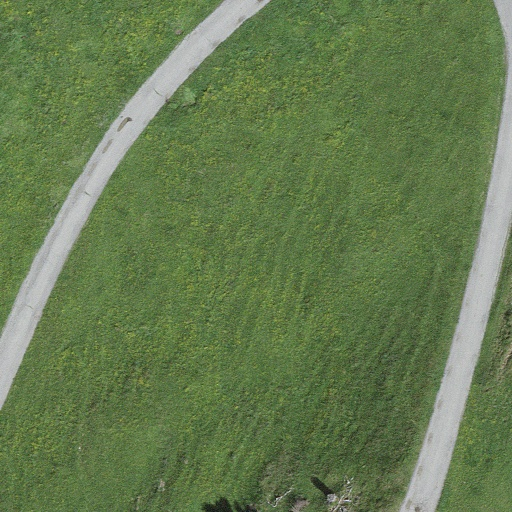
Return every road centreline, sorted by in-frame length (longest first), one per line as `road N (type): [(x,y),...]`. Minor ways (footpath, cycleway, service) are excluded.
road 1 (track): [(263,0),(180,70),(99,182),(0,392)]
road 2 (track): [(430,511),(511,180)]
